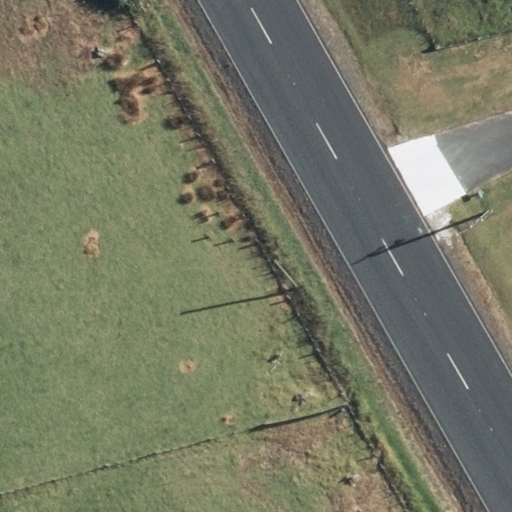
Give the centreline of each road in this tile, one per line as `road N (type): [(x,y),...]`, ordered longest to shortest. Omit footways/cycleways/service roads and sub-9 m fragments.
road 1 (unclassified): [(511,469),(248,0)]
road 2 (unknown): [(355,190),(511,131)]
